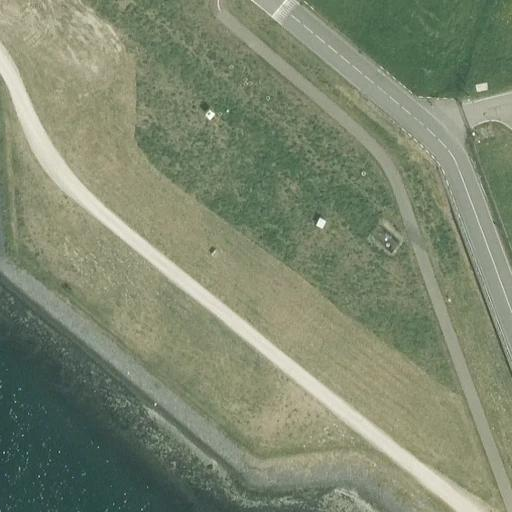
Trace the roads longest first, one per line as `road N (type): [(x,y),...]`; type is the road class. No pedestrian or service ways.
road 1 (tertiary): [(511,326),(450,151),(430,125),(271,0)]
road 2 (track): [(130,0),(88,87),(84,147),(92,204)]
